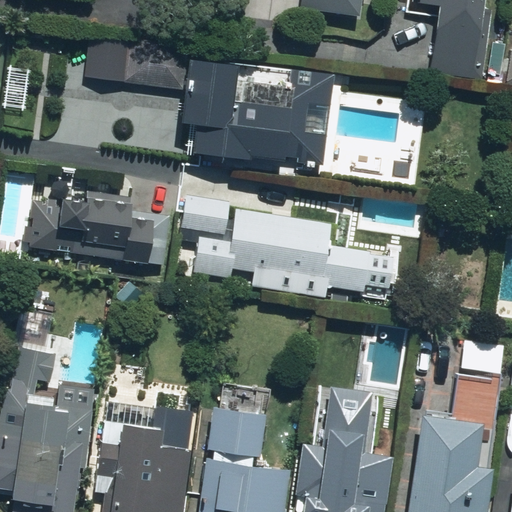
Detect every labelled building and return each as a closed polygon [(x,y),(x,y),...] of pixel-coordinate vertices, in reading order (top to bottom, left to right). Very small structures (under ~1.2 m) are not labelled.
[(301,0),(301,13),(360,17),(361,0),(301,0)] [(480,0),(405,0),(404,20),(429,22),(424,76),(473,81),(480,0)] [(322,175),(332,73),(243,64),(242,74),(180,68),(178,89),(174,131),(186,132),(183,161),(322,175)] [(129,195),(36,177),(23,246),(146,269),(155,217),(126,211),(129,195)] [(193,231),(187,276),(227,281),(228,272),(248,274),(246,289),(322,299),(323,290),(376,297),(382,251),(325,244),(327,221),(230,209),(231,200),(181,194),(177,229),(193,231)] [(54,357),(11,349),(5,382),(48,390),(54,357)] [(0,491),(33,496),(31,511),(72,511),(91,388),(53,383),(51,395),(0,388),(0,491)] [(303,444),(294,511),(372,511),(379,458),(356,455),(361,409),(319,404),(314,445),(303,444)] [(177,511),(188,418),(145,413),(144,427),(99,422),(91,495),(103,497),(100,511),(177,511)] [(258,420),(207,413),(201,456),(253,462),(258,420)] [(467,470),(471,428),(410,422),(401,511),(477,511),(481,472),(467,470)] [(201,459),(195,511),(279,511),(285,469),(201,459)] [(511,511),(511,479),(508,479),(503,511),(511,511)]
